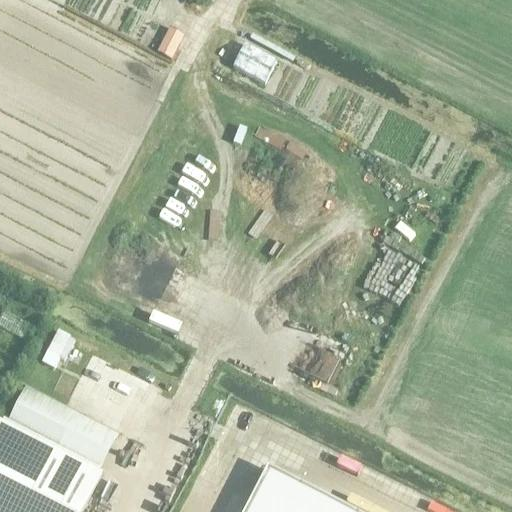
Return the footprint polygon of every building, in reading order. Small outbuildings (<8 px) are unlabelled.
[(157,52),(172,59),(183,35),(169,28),(157,52)] [(265,83),(277,61),(245,44),(233,66),(265,83)] [(56,329),(11,416),(105,464),(149,376),(56,329)] [(3,430),(0,436),(0,511),(79,511),(97,478),(3,430)] [(344,511),(267,472),(245,511),(344,511)]
